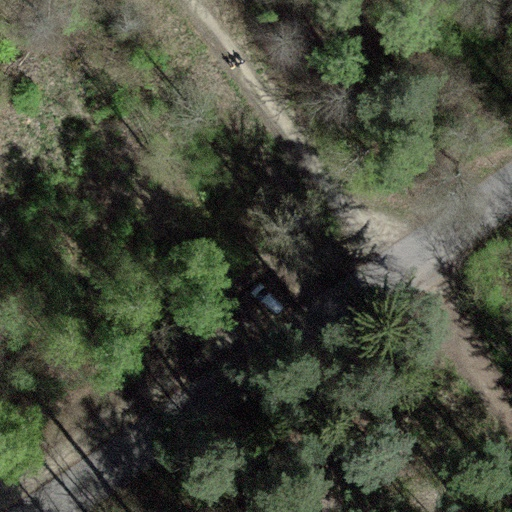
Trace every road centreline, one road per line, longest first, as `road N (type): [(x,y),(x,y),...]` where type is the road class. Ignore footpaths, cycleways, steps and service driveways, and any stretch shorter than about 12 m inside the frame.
road 1 (unclassified): [(511,161),(11,511)]
road 2 (track): [(511,409),(210,0)]
